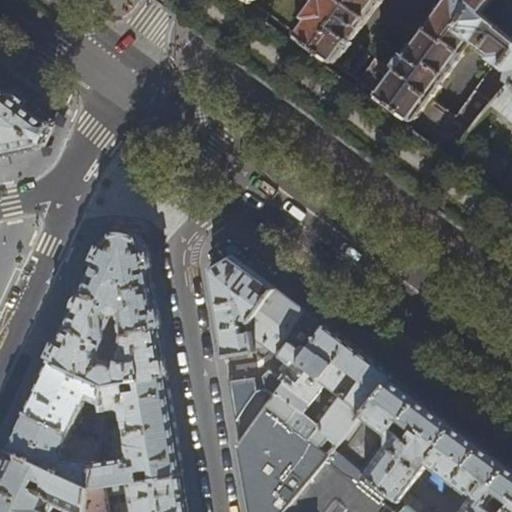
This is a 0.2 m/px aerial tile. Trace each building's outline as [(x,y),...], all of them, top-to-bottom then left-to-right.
[(511,203),(238,0),(199,0),(198,1),(184,21),(214,43),(255,73),(264,80),(301,107),(356,148),(408,187),(453,220),(480,240),(498,219),(511,203)] [(248,0),(336,66),(384,0),(322,0),(318,5),(311,0),(248,0)] [(447,0),(399,66),(389,58),(385,64),(377,59),(359,84),(455,153),(470,135),(494,106),(511,83),(511,38),(482,15),(494,0),(467,0),(466,2),(464,0),(447,0)] [(0,154),(43,145),(48,134),(54,123),(8,89),(0,83),(0,154)] [(511,83),(494,106),(511,120),(511,83)] [(475,139),(470,135),(455,153),(460,158),(475,139)] [(511,179),(511,143),(493,170),(510,182),(511,179)] [(511,203),(498,219),(480,240),(488,246),(496,252),(511,232),(511,203)] [(98,265),(85,291),(102,299),(104,306),(99,318),(102,327),(97,338),(101,341),(101,343),(109,346),(112,339),(112,337),(112,334),(109,331),(115,317),(121,317),(125,337),(136,335),(135,331),(160,327),(154,287),(148,251),(147,246),(145,242),(144,240),(138,235),(136,234),(121,232),(117,233),(113,236),(110,239),(98,265)] [(214,268),(230,259),(227,255),(212,264),(214,268)] [(241,320),(251,325),(277,289),(267,281),(257,274),(251,269),(234,256),(230,259),(214,268),(212,269),(219,313),(224,341),(226,357),(256,352),(256,350),(253,333),(243,334),(241,320)] [(271,276),(255,264),(251,269),(257,274),(267,281),(271,276)] [(277,289),(251,325),(253,333),(256,350),(265,349),(267,346),(282,358),(294,341),(310,353),(328,326),(301,307),(277,289)] [(136,335),(125,337),(125,339),(125,343),(123,356),(119,367),(116,368),(112,364),(107,364),(106,353),(109,346),(101,343),(101,341),(97,338),(102,327),(99,318),(104,306),(102,299),(85,291),(70,323),(54,361),(109,383),(168,376),(164,349),(160,327),(135,331),(136,335)] [(287,511),(338,449),(395,377),(362,352),(328,326),(310,353),(294,341),(282,358),(293,365),(283,380),(269,371),(263,380),(268,384),(266,398),(259,398),(256,378),(230,382),(246,480),(251,511),(287,511)] [(109,383),(54,361),(41,388),(30,412),(75,430),(90,397),(106,404),(109,383)] [(168,376),(109,383),(106,404),(105,409),(123,407),(126,409),(134,453),(131,456),(98,461),(94,485),(107,484),(133,480),(184,474),(177,427),(168,376)] [(511,511),(511,463),(395,377),(338,449),(405,504),(415,511),(511,511)] [(75,430),(30,412),(23,428),(12,450),(94,485),(98,461),(98,459),(68,455),(66,449),(75,430)] [(97,413),(94,433),(102,434),(105,414),(97,413)] [(102,434),(94,433),(91,452),(99,453),(102,434)] [(397,511),(405,504),(338,449),(287,511),(397,511)] [(12,450),(0,476),(0,511),(90,511),(94,485),(12,450)] [(190,511),(184,474),(133,480),(137,511),(111,511),(107,484),(94,485),(90,511),(190,511)]
